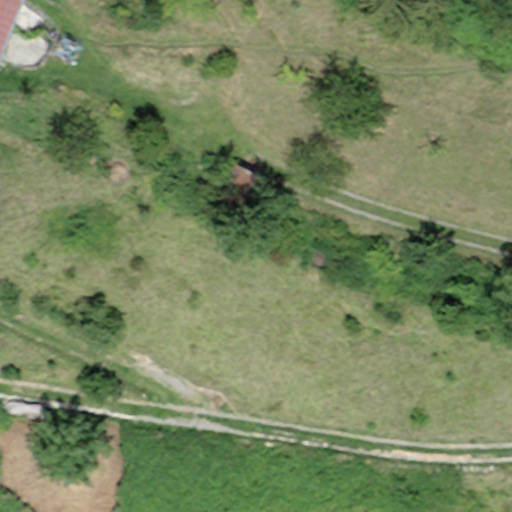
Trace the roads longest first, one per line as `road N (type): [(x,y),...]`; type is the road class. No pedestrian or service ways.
road 1 (track): [(0,334),(224,438),(465,471),(511,465)]
road 2 (track): [(85,77),(349,208),(511,246)]
